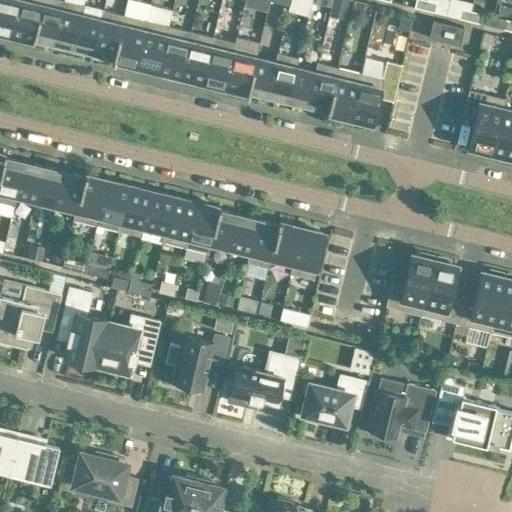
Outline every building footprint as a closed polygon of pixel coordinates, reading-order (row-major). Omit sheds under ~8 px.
[(0,0),(0,32),(9,35),(17,0),(0,0)] [(17,0),(9,35),(32,41),(41,0),(17,0)] [(41,0),(32,41),(33,41),(34,39),(53,43),(63,0),(41,0)] [(64,0),(63,0),(53,43),(73,48),(84,4),(83,4),(83,5),(64,0)] [(126,0),(124,14),(112,60),(135,66),(146,19),(150,4),(134,0),(126,0)] [(333,0),(332,7),(330,14),(341,17),(345,0),(333,0)] [(415,0),(414,7),(424,9),(426,0),(415,0)] [(427,0),(426,0),(424,9),(434,12),(437,2),(427,0)] [(355,1),(352,13),(361,15),(364,4),(355,1)] [(84,4),(73,48),(92,53),(103,9),(102,9),(84,5),(84,4)] [(458,18),(468,20),(471,11),(461,8),(458,18)] [(104,9),(103,9),(92,53),(112,58),(111,60),(112,60),(124,14),(123,14),(104,10),(104,9)] [(471,11),(468,20),(478,23),(481,13),(471,11)] [(400,12),(397,26),(408,29),(412,15),(400,12)] [(147,19),(146,19),(135,66),(157,71),(168,25),(168,24),(167,25),(147,20),(147,19)] [(502,29),(511,31),(511,20),(505,19),(502,29)] [(463,27),(433,20),(428,36),(458,44),(463,27)] [(319,37),(340,40),(342,27),(321,24),(319,37)] [(168,25),(157,71),(179,77),(191,30),(190,30),(190,31),(169,26),(169,25),(168,25)] [(191,30),(179,77),(201,82),(213,35),(212,35),(212,36),(191,31),(191,30)] [(213,35),(201,82),(224,88),(235,42),(234,42),(213,37),(214,36),(213,35)] [(235,42),(224,88),(247,93),(255,57),(259,41),(258,40),(257,41),(237,36),(237,35),(235,35),(234,42),(235,42)] [(275,62),(267,96),(287,101),(295,66),(296,67),(298,56),(297,56),(297,57),(279,52),(278,52),(277,51),(274,61),(275,62)] [(255,57),(247,93),(248,91),(267,96),(275,62),(274,61),(255,57)] [(360,72),(349,118),(372,124),(378,97),(391,100),(391,101),(393,101),(402,63),(400,63),(400,64),(388,61),(388,60),(386,59),(382,78),(361,73),(361,72),(360,72)] [(315,71),(307,105),(326,110),(325,112),(326,113),(338,66),(337,66),(337,67),(318,62),(318,61),(317,61),(315,71)] [(295,66),(287,101),(307,105),(315,71),(314,71),(296,67),(295,66)] [(338,66),(326,113),(349,118),(360,72),(360,71),(359,72),(338,67),(339,66),(338,66)] [(476,152),(490,156),(504,97),(503,98),(483,93),(483,92),(481,91),(481,92),(469,89),(462,115),(475,118),(468,147),(477,150),(476,152)] [(505,97),(504,97),(490,156),(504,159),(505,156),(511,158),(511,109),(503,107),(505,97)] [(5,154),(4,154),(0,171),(0,201),(13,204),(12,205),(13,205),(24,161),(5,157),(5,154)] [(24,161),(16,195),(16,196),(35,200),(44,166),(24,161)] [(35,200),(55,205),(64,171),(44,166),(35,200)] [(64,171),(55,205),(75,210),(76,210),(84,176),(83,176),(64,171)] [(75,210),(72,220),(73,220),(74,220),(74,219),(95,225),(95,226),(96,226),(107,179),(83,173),(83,176),(84,176),(76,210),(75,210)] [(117,231),(118,231),(129,184),(107,179),(96,226),(97,226),(97,225),(117,230),(117,231)] [(151,190),(129,184),(118,231),(119,231),(119,230),(139,235),(139,236),(140,237),(142,226),(151,190)] [(151,190),(142,226),(143,227),(164,232),(165,232),(174,195),(151,190)] [(196,201),(174,195),(165,232),(162,242),(163,242),(163,241),(184,246),(183,247),(184,247),(196,201)] [(196,201),(184,247),(185,248),(185,247),(206,252),(206,253),(207,253),(208,253),(210,243),(209,243),(218,209),(219,209),(219,207),(218,206),(196,201)] [(218,209),(209,243),(210,243),(230,248),(238,214),(219,209),(218,209)] [(238,214),(230,248),(249,252),(250,253),(258,219),(238,214)] [(249,252),(246,263),(248,263),(248,262),(267,267),(267,268),(268,268),(271,258),(270,258),(278,224),(277,223),(258,219),(250,253),(249,252)] [(278,224),(270,258),(271,258),(293,263),(301,227),(279,221),(278,221),(277,223),(278,224)] [(313,279),(325,232),(301,227),(293,263),(290,273),(291,273),(312,278),(311,278),(313,279)] [(29,245),(26,257),(40,260),(43,248),(29,245)] [(52,253),(50,263),(59,265),(62,255),(52,253)] [(420,256),(411,253),(404,283),(391,280),(385,305),(398,308),(397,309),(399,310),(399,309),(420,314),(420,315),(435,256),(421,253),(420,256)] [(449,260),(435,256),(420,315),(421,315),(422,314),(442,319),(442,320),(443,320),(444,320),(455,323),(462,297),(450,294),(457,264),(448,262),(449,260)] [(74,259),(72,269),(84,272),(86,262),(74,259)] [(86,262),(84,272),(106,278),(109,268),(86,262)] [(462,297),(455,323),(467,325),(467,326),(469,327),(469,326),(489,331),(489,332),(490,332),(504,273),(491,270),(490,273),(481,270),(474,300),(462,297)] [(511,275),(504,273),(490,332),(491,332),(491,331),(511,336),(511,337),(511,275)] [(125,291),(128,281),(112,277),(110,287),(125,291)] [(127,291),(142,295),(145,283),(130,280),(127,291)] [(173,294),(175,284),(162,281),(159,290),(159,291),(173,294)] [(208,282),(204,299),(217,303),(221,286),(208,282)] [(0,343),(7,345),(8,341),(27,345),(29,334),(37,336),(39,328),(52,331),(61,293),(25,284),(21,299),(0,294),(0,343)] [(69,286),(59,325),(69,328),(66,341),(69,342),(66,355),(73,357),(72,362),(85,365),(86,360),(99,363),(109,321),(86,316),(92,292),(69,286)] [(196,300),(196,299),(198,290),(187,287),(184,297),(196,300)] [(220,294),(218,303),(231,307),(234,297),(220,294)] [(244,297),(241,309),(255,312),(258,301),(244,297)] [(281,310),(279,319),(293,323),(295,313),(281,310)] [(109,321),(99,363),(128,370),(130,361),(133,362),(136,352),(151,356),(159,320),(131,313),(127,326),(109,321)] [(222,363),(228,337),(229,337),(229,336),(214,333),(214,334),(212,342),(183,335),(183,336),(172,381),(175,382),(174,386),(188,389),(189,386),(202,389),(203,388),(202,388),(209,360),(222,364),(222,363)] [(369,372),(374,350),(355,346),(350,368),(369,372)] [(248,400),(258,402),(259,402),(260,402),(261,401),(262,400),(262,399),(262,398),(276,402),(278,394),(290,397),(290,398),(291,398),(301,358),(299,357),(299,358),(270,351),(265,372),(236,365),(228,399),(247,404),(248,400)] [(448,356),(445,365),(455,368),(457,361),(455,357),(448,356)] [(340,374),(337,388),(309,382),(305,397),(302,396),(298,410),(302,411),(301,413),(303,413),(302,417),(316,420),(317,417),(344,423),(349,404),(360,406),(360,407),(362,408),(368,380),(367,380),(367,381),(340,374)] [(452,425),(452,426),(453,426),(451,436),(457,438),(485,445),(486,443),(493,445),(492,446),(497,448),(497,446),(508,448),(511,434),(511,409),(495,406),(495,404),(462,396),(464,385),(453,382),(454,377),(443,374),(432,420),(452,425)] [(296,380),(293,391),(301,393),(304,382),(296,380)] [(399,423),(411,426),(411,427),(425,431),(435,389),(406,382),(403,396),(376,389),(367,429),(369,429),(368,433),(382,436),(383,433),(395,436),(399,423)] [(0,470),(9,473),(20,431),(1,427),(0,432),(0,431),(0,470)] [(20,431),(9,473),(49,483),(58,446),(37,441),(38,436),(20,431)] [(113,459),(114,455),(95,451),(94,454),(80,451),(72,484),(109,493),(107,499),(131,505),(137,478),(124,474),(127,463),(113,459)] [(189,511),(198,475),(186,472),(185,477),(172,474),(167,492),(165,491),(163,500),(147,496),(143,511),(189,511)] [(211,479),(198,475),(189,511),(218,511),(221,503),(219,502),(222,486),(210,483),(211,479)] [(270,498),(267,509),(263,509),(262,511),(310,511),(294,507),(295,504),(292,503),(293,499),(277,496),(276,499),(270,498)]
